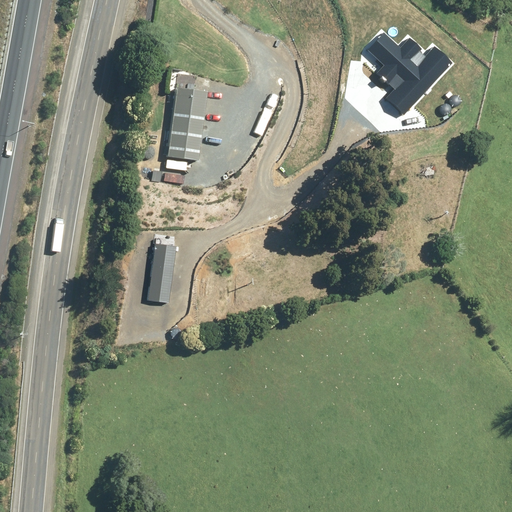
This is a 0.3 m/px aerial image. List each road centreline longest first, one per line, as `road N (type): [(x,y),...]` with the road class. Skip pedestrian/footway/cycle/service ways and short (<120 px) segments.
road 1 (secondary): [(32,511),(57,249),(107,0)]
road 2 (motorway): [(29,0),(0,165)]
